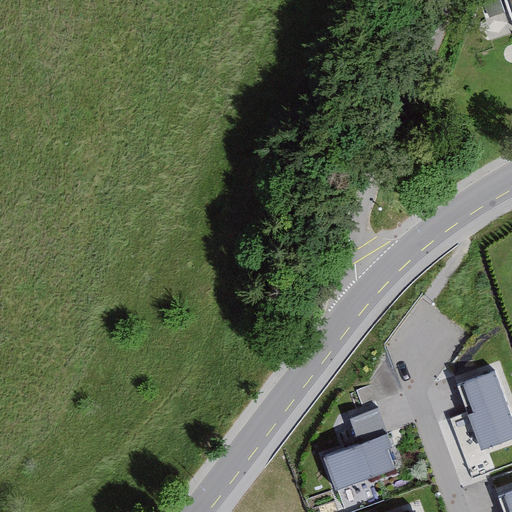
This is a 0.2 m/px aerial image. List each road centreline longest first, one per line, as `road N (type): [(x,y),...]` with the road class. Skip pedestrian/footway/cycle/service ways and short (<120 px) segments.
road 1 (residential): [(365,290),(358,242),(365,203),(451,0)]
road 2 (tertiary): [(194,511),(365,290)]
road 3 (tertiary): [(365,290),(426,232),(511,178)]
road 4 (residential): [(459,511),(416,396)]
